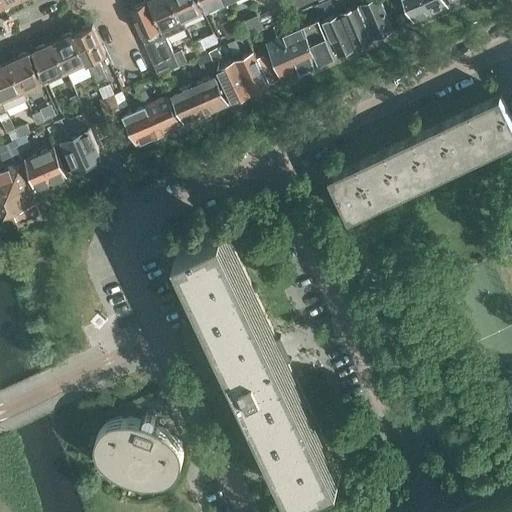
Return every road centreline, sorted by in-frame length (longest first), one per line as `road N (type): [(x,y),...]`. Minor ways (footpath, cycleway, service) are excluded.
road 1 (residential): [(369,511),(425,486),(273,157)]
road 2 (residential): [(160,338),(124,241),(141,221),(273,157)]
road 3 (residential): [(273,157),(511,44)]
road 4 (residential): [(240,511),(160,338)]
